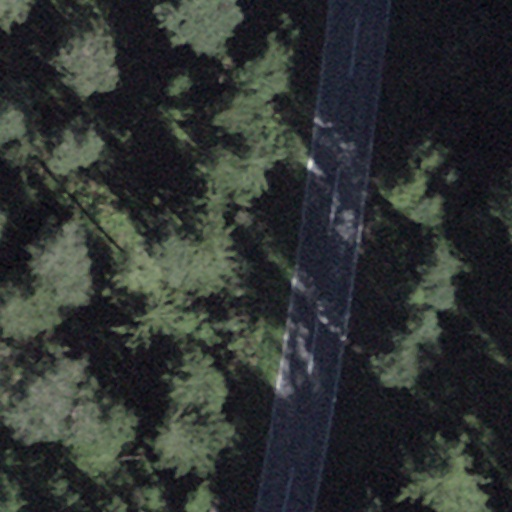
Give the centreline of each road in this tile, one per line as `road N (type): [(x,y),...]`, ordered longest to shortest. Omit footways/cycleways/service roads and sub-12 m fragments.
road 1 (primary): [(280,511),(356,0)]
road 2 (track): [(0,422),(108,297),(256,0)]
